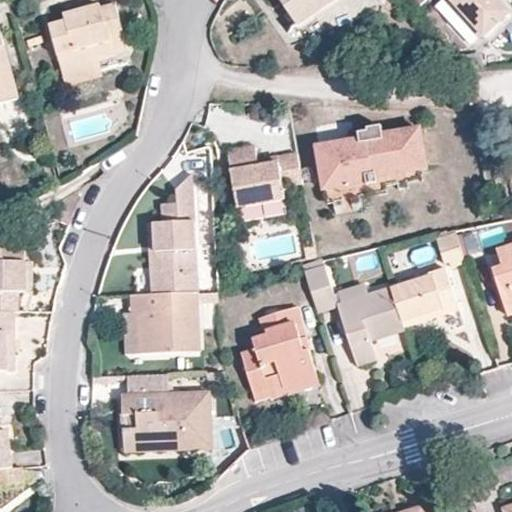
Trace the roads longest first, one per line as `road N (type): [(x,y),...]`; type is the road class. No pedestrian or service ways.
road 1 (residential): [(78,511),(62,409),(73,307),(95,235),(172,105),(188,0)]
road 2 (residential): [(511,411),(251,493),(217,511)]
